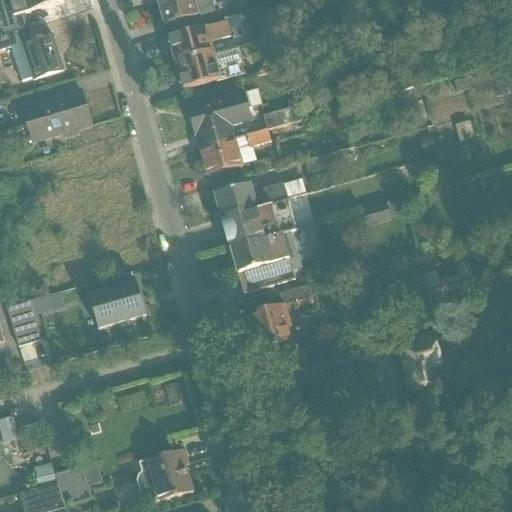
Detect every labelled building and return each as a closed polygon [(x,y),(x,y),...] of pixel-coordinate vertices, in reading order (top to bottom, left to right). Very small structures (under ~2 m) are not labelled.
[(0,0),(0,7),(4,21),(60,4),(58,0),(0,0)] [(169,29),(207,19),(202,0),(182,0),(163,5),(169,29)] [(35,85),(68,72),(52,30),(19,42),(35,85)] [(175,41),(182,67),(221,56),(213,30),(175,41)] [(190,93),(228,82),(221,56),(182,67),(190,93)] [(469,89),(457,91),(455,79),(437,82),(443,115),(473,109),(469,89)] [(35,147),(97,128),(85,89),(23,108),(35,147)] [(191,108),(202,152),(244,141),(240,128),(257,124),(248,92),(191,108)] [(259,110),(267,137),(310,126),(302,98),(259,110)] [(478,121),(455,124),(458,145),(481,141),(478,121)] [(209,178),(251,167),(244,141),(202,152),(209,178)] [(226,224),(278,207),(269,178),(216,196),(226,224)] [(226,224),(235,252),(288,235),(278,207),(226,224)] [(244,278),(296,260),(288,235),(235,252),(244,278)] [(480,282),(471,253),(401,275),(410,304),(480,282)] [(99,329),(146,314),(135,279),(88,294),(99,329)] [(32,362),(59,355),(53,329),(78,323),(71,295),(19,308),(32,362)] [(263,354),(300,344),(289,305),(252,315),(263,354)] [(456,377),(447,337),(403,347),(412,387),(456,377)] [(11,424),(21,449),(35,444),(26,419),(11,424)] [(162,503),(198,493),(185,449),(149,460),(162,503)] [(130,498),(143,495),(141,484),(148,482),(145,471),(125,476),(130,498)]
